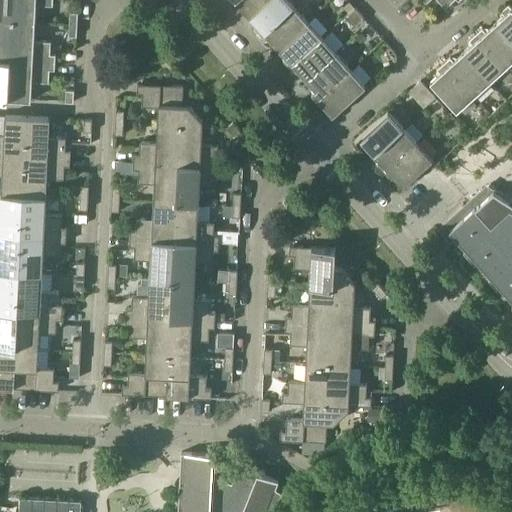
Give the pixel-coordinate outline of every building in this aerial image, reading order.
[(0,0),(0,20),(12,21),(13,0),(0,0)] [(13,0),(12,21),(36,22),(37,4),(53,5),(53,0),(13,0)] [(241,6),(250,15),(267,0),(234,0),(232,3),(238,9),(241,6)] [(293,5),(288,0),(267,0),(250,15),(258,25),(255,28),(260,34),(293,5)] [(350,2),(345,7),(349,12),(354,7),(350,2)] [(505,15),(495,23),(511,41),(511,7),(509,4),(502,11),(505,15)] [(308,21),(293,5),(260,34),(267,41),(270,38),(278,47),(308,21)] [(356,26),(357,25),(364,18),(355,8),(346,15),(356,26)] [(71,12),(70,24),(78,24),(79,13),(71,12)] [(0,59),(11,60),(12,21),(0,20),(0,59)] [(36,22),(12,21),(11,60),(56,62),(56,54),(51,54),(52,41),(35,40),(36,22)] [(322,37),(308,21),(278,47),(287,57),(283,60),(289,66),(322,37)] [(506,67),(511,61),(511,41),(495,23),(486,32),(483,28),(476,34),(506,67)] [(78,36),(78,24),(70,24),(70,36),(78,36)] [(473,44),(464,52),(490,81),(506,67),(476,34),(469,40),(473,44)] [(299,70),(307,79),(337,53),(322,37),(289,66),(295,73),(299,70)] [(474,96),(490,81),(464,52),(455,60),(451,56),(444,63),(474,96)] [(351,69),(337,53),(307,79),(316,89),(313,92),(318,98),(351,69)] [(0,98),(9,99),(11,60),(0,59),(0,98)] [(56,62),(11,60),(9,99),(32,100),(33,81),(50,82),(50,69),(55,69),(56,62)] [(458,111),(474,96),(444,63),(438,68),(441,72),(431,81),(458,111)] [(366,86),(351,69),(318,98),(334,115),(366,86)] [(410,91),(424,108),(436,97),(421,81),(410,91)] [(159,106),(159,124),(180,125),(202,127),(203,121),(189,105),(182,105),(183,86),(139,84),(138,92),(143,92),(143,105),(159,106)] [(75,90),(67,90),(66,102),(74,102),(75,90)] [(124,110),(117,110),(116,122),(124,122),(124,110)] [(366,144),(375,154),(404,127),(389,110),(356,140),(363,147),(366,144)] [(0,154),(26,156),(28,117),(6,116),(5,135),(0,134),(0,154)] [(51,118),(28,117),(26,156),(70,158),(71,151),(66,151),(66,138),(50,137),(51,118)] [(92,120),(85,120),(84,131),(92,132),(92,120)] [(123,134),(124,122),(116,122),(116,134),(123,134)] [(228,127),(236,137),(241,131),(233,122),(228,127)] [(179,163),(180,125),(159,124),(158,142),(141,141),(140,154),(135,154),(134,161),(179,163)] [(202,127),(180,125),(179,163),(223,166),(223,158),(218,158),(219,145),(202,144),(202,127)] [(418,143),(404,127),(375,154),(383,163),(379,166),(386,173),(418,143)] [(433,159),(418,143),(386,173),(391,179),(395,176),(404,186),(433,159)] [(0,175),(3,175),(2,193),(24,194),(26,156),(0,154),(0,175)] [(26,156),(24,194),(47,196),(48,177),(64,178),(65,165),(70,166),(70,158),(26,156)] [(155,201),(177,202),(179,163),(134,161),(134,169),(139,169),(139,182),(156,183),(155,201)] [(179,163),(177,202),(199,203),(200,185),(216,185),(217,173),(222,173),(223,166),(179,163)] [(489,185),(441,228),(451,238),(455,234),(468,248),(463,253),(475,265),(479,261),(493,276),(488,280),(500,293),(504,289),(511,297),(511,306),(511,196),(511,197),(510,198),(489,185)] [(0,231),(23,233),(24,194),(2,193),(1,212),(0,211),(0,231)] [(46,214),(47,196),(24,194),(23,233),(66,235),(67,228),(62,227),(62,214),(46,214)] [(119,211),(120,199),(112,199),(112,210),(119,211)] [(131,238),(175,240),(177,202),(155,201),(154,219),(137,218),(136,231),(131,231),(131,238)] [(177,202),(175,240),(219,242),(219,235),(214,235),(215,222),(198,221),(199,203),(177,202)] [(224,216),(232,216),(233,205),(224,204),(224,216)] [(0,270),(21,271),(23,233),(0,231),(0,270)] [(23,233),(21,271),(43,272),(44,254),(60,255),(61,242),(66,242),(66,235),(23,233)] [(151,278),(173,279),(175,240),(131,238),(131,245),(136,246),(135,258),(152,259),(151,278)] [(175,240),(173,279),(195,280),(196,261),(213,262),(213,249),(218,250),(219,242),(175,240)] [(290,246),(290,254),(296,254),(295,267),(312,268),(311,286),(333,287),(355,288),(355,282),(342,267),(335,267),(336,248),(290,246)] [(109,264),(109,276),(116,276),(116,275),(117,264),(109,264)] [(128,264),(117,264),(116,275),(127,275),(128,264)] [(0,309),(19,310),(21,271),(0,270),(0,309)] [(21,271),(19,310),(63,312),(63,305),(58,305),(59,292),(42,291),(43,272),(21,271)] [(269,272),(268,284),(276,284),(277,272),(269,272)] [(115,288),(116,276),(109,276),(108,287),(115,288)] [(127,315),(171,318),(173,279),(151,278),(150,296),(133,295),(132,308),(127,308),(127,315)] [(173,279),(171,318),(215,320),(215,312),(210,312),(211,299),(194,298),(195,280),(173,279)] [(276,284),(268,284),(268,296),(275,296),(276,284)] [(388,293),(380,284),(374,289),(382,298),(388,293)] [(331,325),(333,287),(311,286),(310,304),(293,303),(293,316),(287,316),(287,323),(331,325)] [(354,306),(355,288),(333,287),(331,325),(375,327),(375,320),(370,320),(371,307),(354,306)] [(0,347),(17,348),(19,310),(0,309),(0,347)] [(19,310),(17,348),(39,349),(40,331),(56,332),(57,319),(62,320),(63,312),(19,310)] [(147,355),(169,356),(171,318),(127,315),(127,322),(132,323),(131,336),(148,336),(147,355)] [(171,318),(169,356),(191,357),(192,339),(209,339),(209,327),(215,327),(215,320),(171,318)] [(307,363),(329,364),(331,325),(287,323),(287,331),(292,331),(291,344),(308,344),(307,363)] [(331,325),(329,364),(351,365),(352,347),(369,348),(370,335),(375,335),(375,327),(331,325)] [(74,339),(73,351),(81,352),(82,340),(74,339)] [(105,341),(105,353),(112,353),(113,341),(105,341)] [(0,386),(15,387),(17,348),(0,347),(0,386)] [(226,347),(226,359),(233,359),(234,347),(226,347)] [(17,348),(15,387),(59,389),(59,381),(54,381),(55,369),(38,368),(39,349),(17,348)] [(265,349),(265,360),(272,361),(273,349),(265,349)] [(273,349),(272,358),(280,358),(281,349),(273,349)] [(80,363),(81,352),(73,351),(73,363),(80,363)] [(112,365),(112,353),(105,353),(104,364),(112,365)] [(123,393),(167,395),(169,356),(147,355),(146,373),(129,372),(129,385),(124,385),(123,393)] [(190,375),(191,357),(169,356),(167,395),(211,397),(212,389),(206,389),(207,376),(190,375)] [(233,371),(233,359),(226,359),(225,370),(233,371)] [(272,361),(265,360),(264,372),(272,373),(272,361)] [(305,401),(327,402),(329,364),(307,363),(306,381),(289,380),(289,393),(283,393),(283,401),(305,402),(305,401)] [(351,365),(329,364),(327,402),(349,403),(349,404),(371,405),(372,397),(366,397),(367,384),(350,383),(351,365)] [(270,399),(263,399),(262,411),(270,411),(270,399)] [(327,402),(305,401),(305,402),(304,419),(288,418),(287,431),(281,431),(281,439),(304,440),(325,441),(326,441),(327,423),(334,423),(349,409),(349,404),(349,403),(327,402)] [(368,420),(384,421),(385,409),(369,408),(368,420)] [(304,440),(304,450),(324,451),(325,441),(304,440)] [(240,465),(233,481),(233,482),(213,474),(214,454),(182,452),(178,511),(273,511),(283,493),(276,489),(279,481),(240,465)] [(20,501),(19,511),(80,511),(81,504),(20,501)]
